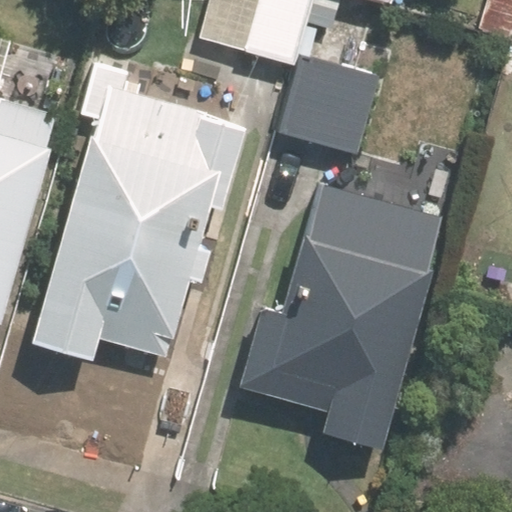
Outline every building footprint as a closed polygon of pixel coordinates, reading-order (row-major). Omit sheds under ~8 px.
[(203,0),(194,39),(293,64),(309,0),(203,0)] [(353,154),(375,74),(298,52),(276,133),(353,154)] [(203,112),(133,93),(135,85),(122,81),(124,73),(91,64),(77,112),(95,117),(89,137),(82,135),(23,343),(85,361),(92,337),(160,356),(179,288),(197,293),(211,243),(195,238),(203,208),(217,212),(241,126),(202,115),(203,112)] [(0,307),(46,148),(42,147),(52,114),(0,99),(0,307)] [(304,235),(296,233),(274,317),(252,311),(232,386),(322,410),(315,436),(377,452),(427,268),(423,267),(436,217),(317,185),(304,235)]
